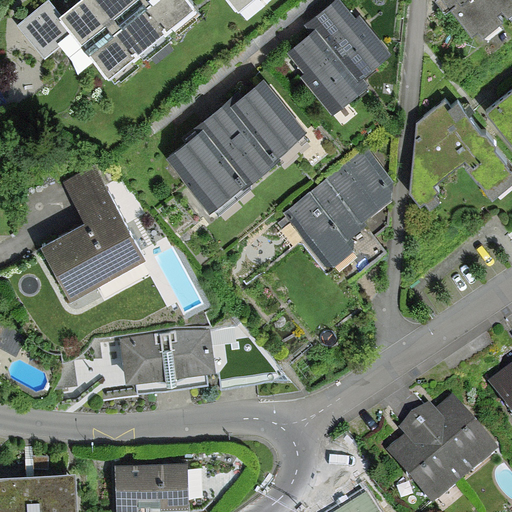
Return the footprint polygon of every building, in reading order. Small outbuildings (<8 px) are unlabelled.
[(112,77),(139,55),(94,0),(86,0),(64,19),(112,77)] [(94,0),(139,55),(167,33),(139,0),(94,0)] [(139,0),(167,33),(194,11),(185,0),(139,0)] [(256,0),(231,0),(241,13),(256,0)] [(329,0),(304,22),(311,31),(283,52),(329,111),(361,85),(356,78),(390,49),(348,0),(329,0)] [(511,0),(445,0),(482,44),(511,19),(511,0)] [(211,204),(303,128),(258,74),(165,150),(211,204)] [(511,83),(486,105),(511,135),(511,83)] [(421,200),(437,187),(431,179),(461,155),(494,194),(511,179),(511,165),(457,97),(451,102),(446,96),(416,120),(412,188),(421,200)] [(390,172),(369,145),(286,211),(329,265),(352,247),(345,237),(367,220),(363,216),(390,195),(390,172)] [(71,294),(139,258),(92,172),(69,184),(92,226),(47,251),(71,294)] [(208,334),(125,343),(129,383),(172,379),(212,374),(208,334)] [(511,362),(487,380),(511,413),(511,362)] [(427,508),(495,454),(444,389),(375,444),(427,508)] [(188,460),(115,461),(116,511),(148,511),(148,503),(189,503),(188,460)] [(31,479),(0,480),(0,511),(73,511),(72,477),(31,479)] [(339,511),(378,511),(353,479),(328,497),(339,511)]
